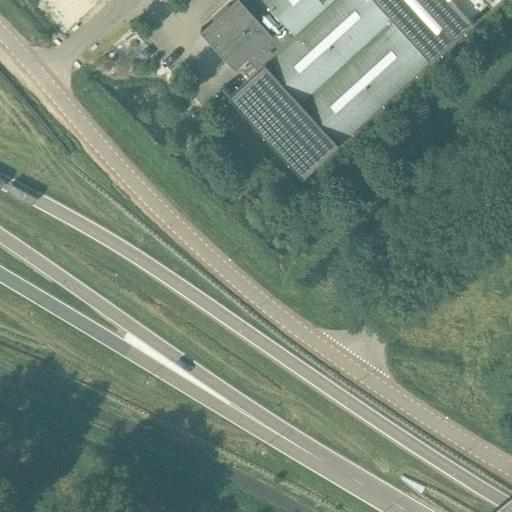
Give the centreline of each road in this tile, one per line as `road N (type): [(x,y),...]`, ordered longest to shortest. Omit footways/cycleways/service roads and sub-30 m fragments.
road 1 (primary): [(511,508),(132,252),(0,181)]
road 2 (unclassified): [(346,364),(176,224),(0,31)]
road 3 (primary): [(0,236),(322,461)]
road 4 (primary): [(0,276),(322,461)]
road 5 (unclassified): [(299,511),(0,373)]
road 6 (unclassified): [(511,230),(408,300),(346,364)]
road 7 (unclassified): [(346,364),(511,472)]
